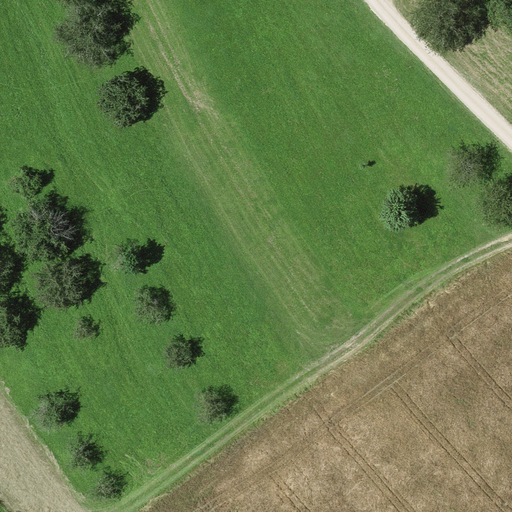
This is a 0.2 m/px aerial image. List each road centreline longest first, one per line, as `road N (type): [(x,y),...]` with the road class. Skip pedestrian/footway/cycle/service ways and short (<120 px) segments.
road 1 (track): [(159,483),(446,268),(511,236)]
road 2 (residential): [(511,140),(371,0)]
